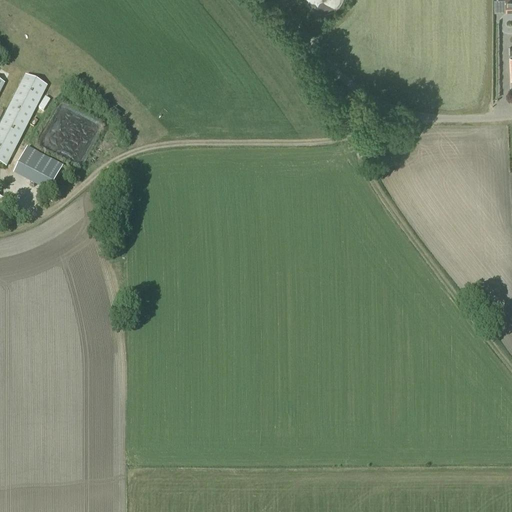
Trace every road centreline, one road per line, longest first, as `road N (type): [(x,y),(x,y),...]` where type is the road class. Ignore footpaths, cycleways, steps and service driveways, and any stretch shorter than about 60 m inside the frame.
road 1 (track): [(0,234),(137,147),(302,142),(428,119)]
road 2 (unclassified): [(428,119),(379,105),(350,86),(276,0)]
